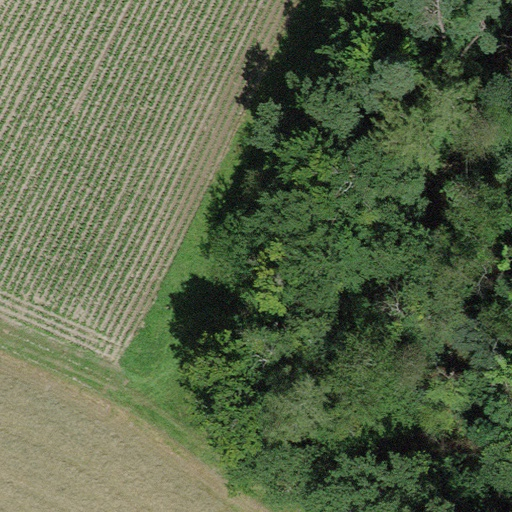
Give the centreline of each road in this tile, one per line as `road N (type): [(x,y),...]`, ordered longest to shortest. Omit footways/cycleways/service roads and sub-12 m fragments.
road 1 (track): [(511,89),(288,508)]
road 2 (track): [(295,511),(99,391),(0,351)]
